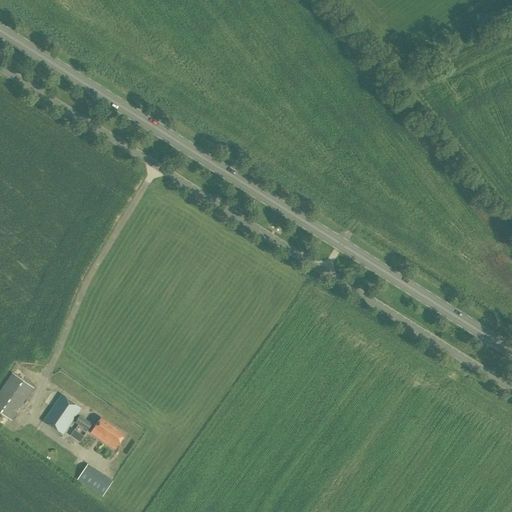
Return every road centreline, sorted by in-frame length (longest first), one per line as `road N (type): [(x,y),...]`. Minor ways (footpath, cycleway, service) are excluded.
road 1 (primary): [(340,243),(0,31)]
road 2 (unclassified): [(322,272),(0,72)]
road 3 (unclassified): [(511,390),(322,272)]
road 4 (primary): [(511,350),(340,243)]
